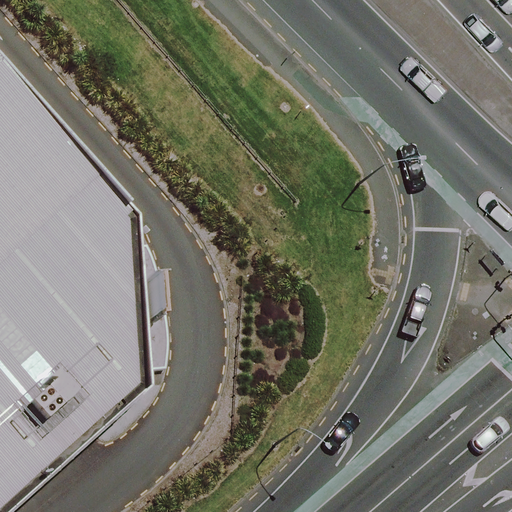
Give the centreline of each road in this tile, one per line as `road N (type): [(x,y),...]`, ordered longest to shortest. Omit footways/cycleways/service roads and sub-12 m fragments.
road 1 (secondary): [(281,511),(361,422),(416,324),(438,229),(441,129)]
road 2 (secondary): [(441,129),(313,0)]
road 3 (primary): [(406,511),(511,423)]
